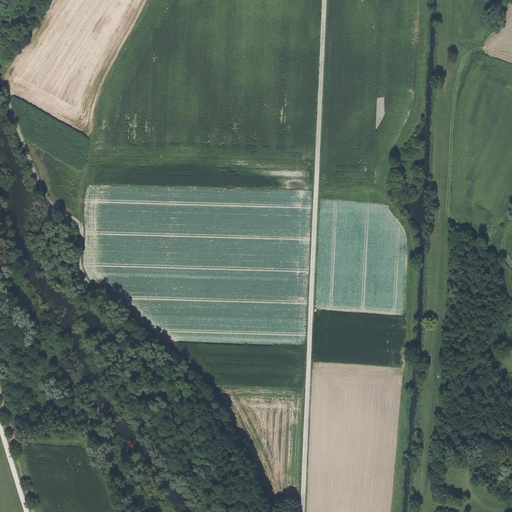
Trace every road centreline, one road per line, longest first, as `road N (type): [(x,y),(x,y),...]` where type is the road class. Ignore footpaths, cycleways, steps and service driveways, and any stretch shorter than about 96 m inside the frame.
road 1 (track): [(265,511),(229,420),(195,372),(85,280),(81,230),(37,178),(0,77)]
road 2 (track): [(421,511),(451,0)]
road 3 (track): [(302,511),(324,0)]
road 4 (track): [(81,230),(101,96),(151,0)]
road 5 (track): [(430,511),(470,502),(467,473),(475,468),(511,464)]
